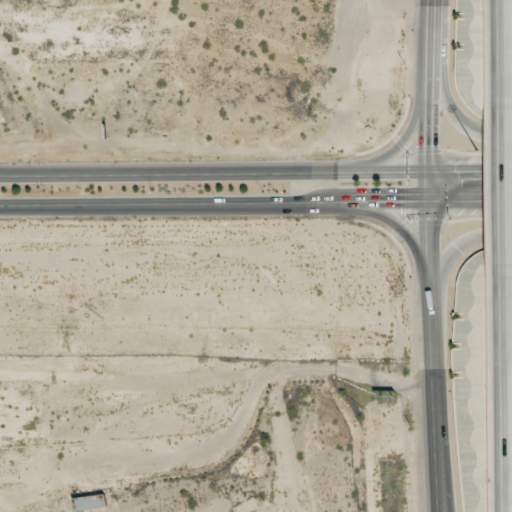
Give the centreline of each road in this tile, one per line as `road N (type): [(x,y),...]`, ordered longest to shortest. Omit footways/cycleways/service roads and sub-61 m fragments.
road 1 (secondary): [(0,207),(511,201)]
road 2 (secondary): [(511,174),(0,174)]
road 3 (secondary): [(432,0),(440,491)]
road 4 (motorway): [(502,282),(504,511)]
road 5 (motorway): [(501,96),(502,282)]
road 6 (secondary): [(432,33),(457,121),(511,140)]
road 7 (secondary): [(353,206),(401,234),(435,301)]
